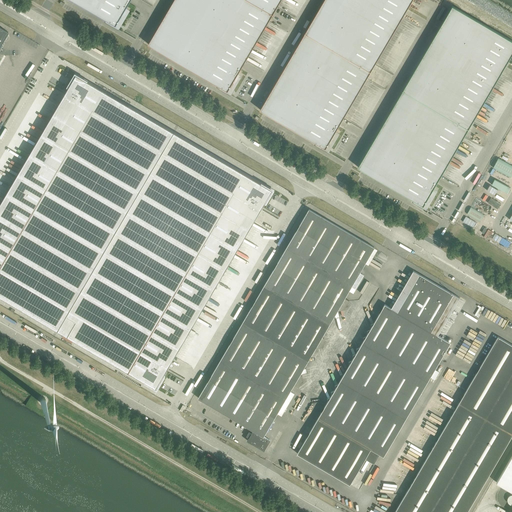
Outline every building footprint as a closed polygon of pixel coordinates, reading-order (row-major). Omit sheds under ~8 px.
[(130,0),(72,0),(106,20),(105,21),(117,28),(127,11),(125,9),(130,0)] [(237,75),(281,0),(174,0),(148,44),(218,85),(217,87),(229,94),(239,76),(237,75)] [(412,0),(324,0),(260,110),(316,143),(315,144),(327,151),(337,134),(335,132),(412,0)] [(433,190),(511,54),(511,40),(452,6),(358,167),(386,184),(414,200),(413,202),(424,208),(435,191),(433,190)] [(8,32),(0,27),(0,49),(4,42),(3,42),(8,32)] [(0,296),(157,388),(164,376),(163,376),(265,202),(266,202),(273,190),(76,74),(68,87),(69,87),(0,204),(0,296)] [(493,168),(509,177),(511,172),(511,165),(498,158),(493,168)] [(492,185),(507,193),(510,188),(494,179),(492,185)] [(292,219),(301,203),(288,196),(286,199),(289,201),(288,203),(291,205),(286,213),(289,215),(288,217),(292,219)] [(467,214),(479,222),(483,214),(471,207),(467,214)] [(309,209),(198,398),(253,430),(264,436),(282,406),(290,391),(293,386),(298,389),(303,380),(302,375),(300,374),(316,347),(317,348),(322,347),(325,342),(324,338),(322,337),(338,310),(339,311),(344,309),(349,301),(345,299),(345,298),(351,287),(360,273),(374,248),(309,209)] [(462,222),(472,227),(475,222),(466,216),(462,222)] [(500,242),(508,247),(511,242),(502,238),(500,242)] [(385,304),(326,405),(318,418),(371,449),(384,456),(450,343),(431,331),(453,295),(459,298),(460,298),(413,270),(413,271),(419,275),(397,311),(385,304)] [(511,344),(498,337),(394,511),(467,511),(511,435),(511,344)] [(371,449),(318,418),(297,454),(350,484),(371,449)] [(264,436),(253,430),(251,434),(249,432),(246,437),(249,438),(247,440),(264,451),(270,440),(264,436)] [(511,511),(511,455),(496,482),(502,486),(511,491),(511,511)] [(360,469),(366,472),(372,462),(366,458),(360,469)]
